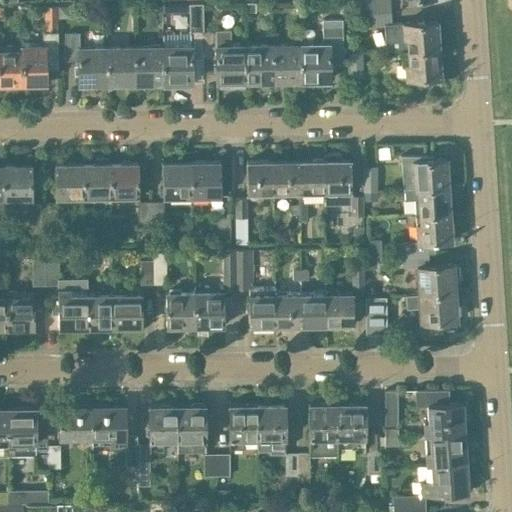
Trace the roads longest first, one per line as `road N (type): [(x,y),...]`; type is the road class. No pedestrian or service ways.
road 1 (residential): [(495,369),(0,372)]
road 2 (residential): [(479,124),(0,131)]
road 3 (residential): [(479,124),(495,369)]
road 4 (residential): [(495,369),(503,511)]
road 5 (residential): [(471,0),(479,124)]
